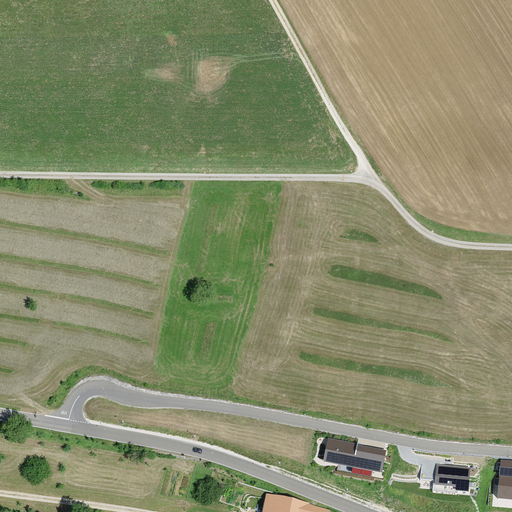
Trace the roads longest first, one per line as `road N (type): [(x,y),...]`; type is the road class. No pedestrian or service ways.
road 1 (residential): [(68,425),(78,397),(104,389),(432,446),(511,451)]
road 2 (track): [(373,179),(0,174)]
road 3 (track): [(511,247),(434,237),(403,214),(373,179),(271,0)]
road 4 (tertiary): [(362,511),(225,458),(68,425)]
road 5 (track): [(132,511),(0,491)]
